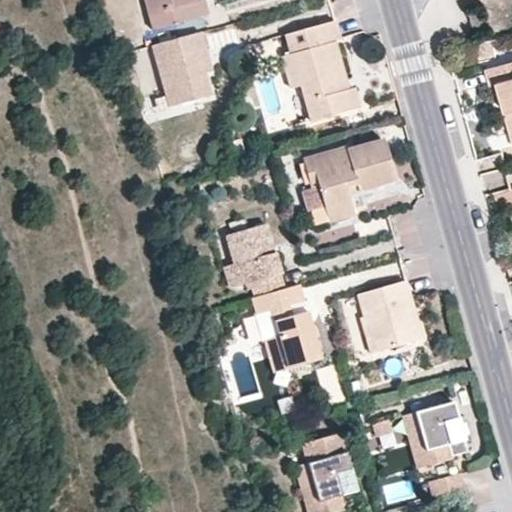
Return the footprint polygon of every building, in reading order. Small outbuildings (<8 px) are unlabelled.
[(143,0),(151,28),(208,13),(204,0),(143,0)] [(481,9),(469,12),(475,30),(486,28),(481,9)] [(326,42),(321,23),(283,33),(289,52),(281,54),(290,86),(299,84),(309,120),(360,105),(354,86),(349,87),(340,90),(326,42)] [(199,31),(150,44),(169,107),(210,95),(203,73),(197,50),(204,48),(199,31)] [(340,90),(349,87),(335,40),(326,42),(340,90)] [(197,50),(203,73),(210,71),(204,48),(197,50)] [(511,60),(488,68),(491,82),(500,80),(511,126),(511,60)] [(343,145),(311,155),(318,185),(327,215),(352,208),(349,195),(394,181),(382,137),(345,149),(343,145)] [(318,185),(311,155),(301,158),(309,188),(318,185)] [(352,208),(327,215),(329,224),(354,217),(352,208)] [(253,296),(286,288),(281,274),(284,272),(269,224),(230,235),(238,266),(234,267),(239,285),(249,282),(253,296)] [(230,288),(239,285),(234,267),(225,269),(230,288)] [(414,308),(406,279),(357,294),(363,315),(358,316),(369,352),(411,340),(403,310),(414,308)] [(301,286),(251,299),(255,313),(269,309),(277,334),(262,338),(267,357),(287,367),(320,357),(307,309),(292,315),(289,305),(305,301),(301,286)] [(422,337),(414,308),(403,310),(411,340),(422,337)] [(214,319),(208,320),(212,334),(218,332),(214,319)] [(287,367),(267,357),(272,371),(287,367)] [(341,384),(330,387),(334,402),(345,400),(341,384)] [(448,443),(463,439),(452,401),(401,415),(416,467),(452,459),(450,454),(448,443)] [(368,423),(374,446),(396,440),(390,417),(368,423)] [(300,444),(305,463),(317,511),(336,511),(345,510),(344,505),(358,501),(340,432),(300,444)] [(466,450),(463,439),(448,443),(450,454),(466,450)] [(305,511),(317,511),(305,463),(294,466),(305,511)] [(427,481),(432,498),(465,489),(460,472),(427,481)]
